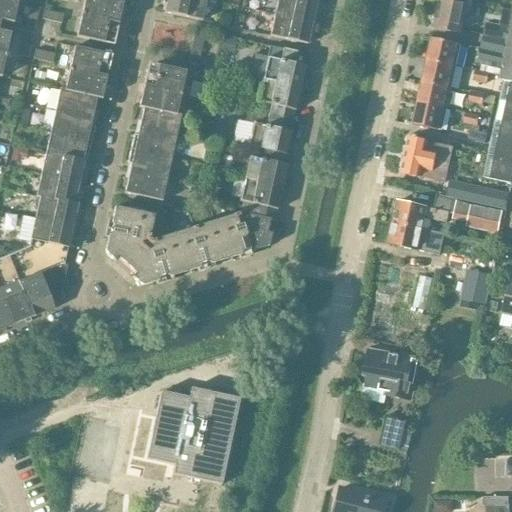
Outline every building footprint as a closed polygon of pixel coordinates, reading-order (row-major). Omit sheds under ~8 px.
[(0,22),(12,25),(17,0),(0,0),(0,79),(10,35),(0,32),(0,22)] [(122,3),(118,2),(117,3),(103,0),(83,0),(75,39),(108,46),(112,29),(116,30),(122,3)] [(206,0),(203,0),(162,0),(162,6),(165,7),(163,14),(201,23),(206,0)] [(316,3),(303,0),(276,0),(273,15),(315,24),(318,10),(314,9),(316,3)] [(470,17),(473,3),(468,2),(468,0),(439,0),(433,29),(451,33),(453,26),(462,28),(465,16),(470,17)] [(511,5),(499,81),(505,82),(483,178),(510,184),(511,185),(511,184),(511,5)] [(34,30),(38,11),(29,8),(25,28),(34,30)] [(63,16),(43,11),(41,21),(61,25),(63,16)] [(315,24),(273,15),(269,37),(306,46),(308,38),(311,39),(315,24)] [(485,23),(482,36),(504,41),(507,27),(485,23)] [(194,31),(187,65),(197,67),(204,34),(194,31)] [(482,36),(477,59),(482,60),(480,71),(498,75),(501,64),(500,64),(504,41),(482,36)] [(28,59),(32,39),(23,38),(19,57),(28,59)] [(431,38),(426,61),(455,67),(460,45),(431,38)] [(102,74),(106,56),(73,49),(64,91),(63,92),(96,99),(96,100),(101,101),(107,75),(102,74)] [(279,62),(266,59),(262,81),(303,90),(306,75),(302,75),(307,56),(282,50),(279,62)] [(54,55),(34,51),(32,60),(52,65),(54,55)] [(451,88),(455,67),(426,61),(421,82),(451,88)] [(175,117),(175,116),(185,74),(147,65),(145,78),(149,79),(142,109),(175,117)] [(486,84),(488,74),(475,71),(472,81),(486,84)] [(303,90),(262,81),(257,104),(269,106),(267,117),(292,123),(296,105),(299,106),(303,90)] [(446,109),(451,88),(421,82),(417,103),(446,109)] [(96,99),(63,92),(64,91),(59,90),(54,112),(91,121),(96,100),(96,99)] [(463,106),(465,93),(451,91),(449,104),(463,106)] [(481,105),(484,95),(470,92),(468,102),(481,105)] [(12,94),(10,102),(18,104),(19,96),(12,94)] [(441,132),(446,109),(417,103),(412,125),(441,132)] [(175,117),(142,109),(138,131),(175,139),(180,117),(175,116),(175,117)] [(91,121),(54,112),(49,134),(90,143),(93,129),(90,128),(91,121)] [(477,127),(479,117),(465,114),(463,124),(477,127)] [(265,128),(252,125),(247,148),(263,152),(263,151),(288,156),(291,141),(288,140),(292,123),(267,117),(265,128)] [(138,131),(136,137),(133,136),(130,151),(171,160),(175,139),(138,131)] [(471,132),(469,141),(486,144),(488,135),(471,132)] [(90,143),(49,134),(45,155),(82,163),(83,157),(87,157),(90,143)] [(445,182),(452,148),(409,139),(402,173),(445,182)] [(25,160),(27,151),(13,148),(10,162),(19,164),(20,159),(25,160)] [(171,160),(130,151),(126,165),(130,166),(128,173),(166,181),(171,160)] [(248,159),(243,181),(284,190),(288,175),(284,174),(288,156),(263,151),(263,152),(261,161),(248,159)] [(82,163),(45,155),(40,176),(77,185),(82,163)] [(166,181),(128,173),(123,195),(161,203),(166,181)] [(77,185),(40,176),(35,198),(39,199),(39,198),(76,206),(79,192),(76,191),(77,185)] [(505,208),(510,184),(483,178),(478,202),(505,208)] [(284,190),(243,181),(238,203),(251,206),(249,216),(249,217),(269,221),(274,222),(278,204),(281,205),(284,190)] [(76,206),(39,198),(39,199),(34,219),(75,228),(78,214),(75,213),(76,206)] [(393,213),(392,218),(393,221),(393,222),(422,228),(425,218),(447,222),(449,212),(427,207),(397,201),(395,211),(393,213)] [(457,203),(453,221),(469,224),(468,229),(499,236),(504,214),(473,208),(457,203)] [(141,288),(268,248),(271,235),(266,234),(269,221),(249,217),(249,216),(240,214),(150,243),(148,240),(153,217),(114,209),(110,225),(114,230),(122,232),(125,230),(137,233),(135,241),(123,238),(121,236),(113,234),(107,237),(104,254),(113,263),(117,259),(134,275),(131,279),(141,288)] [(0,212),(0,227),(30,234),(33,219),(0,212)] [(75,228),(34,219),(29,241),(66,251),(68,242),(72,243),(75,228)] [(420,240),(422,228),(393,222),(392,225),(390,226),(389,231),(390,234),(388,245),(440,256),(442,245),(420,240)] [(43,292),(36,275),(38,274),(39,276),(61,266),(62,265),(63,265),(66,251),(29,241),(28,248),(20,252),(7,257),(0,259),(0,309),(4,308),(12,304),(9,298),(21,293),(33,288),(36,294),(43,292)] [(4,249),(7,257),(20,252),(16,244),(4,249)] [(485,306),(493,264),(449,254),(445,271),(465,276),(459,301),(485,306)] [(61,266),(39,276),(38,274),(36,275),(43,292),(44,291),(51,308),(52,308),(58,306),(67,267),(63,266),(63,265),(62,265),(61,266)] [(425,308),(432,278),(421,275),(415,306),(425,308)] [(511,317),(511,280),(510,280),(502,315),(511,317)] [(33,288),(21,293),(32,319),(53,310),(52,308),(51,308),(44,291),(43,292),(36,294),(33,288)] [(21,293),(9,298),(12,304),(4,308),(12,327),(32,319),(21,293)] [(0,332),(12,327),(4,308),(0,309),(0,332)] [(409,402),(418,363),(368,352),(363,376),(367,377),(365,387),(386,391),(384,397),(395,399),(394,401),(398,402),(399,400),(409,402)] [(171,476),(220,487),(238,400),(190,390),(188,399),(160,393),(145,461),(173,467),(171,476)] [(399,451),(405,424),(385,419),(378,446),(399,451)] [(339,490),(332,511),(380,511),(384,501),(373,499),(374,494),(352,488),(351,493),(339,490)] [(495,498),(483,498),(483,507),(495,507),(495,498)] [(508,498),(495,498),(495,507),(508,507),(508,498)] [(450,511),(451,503),(435,503),(435,511),(450,511)]
